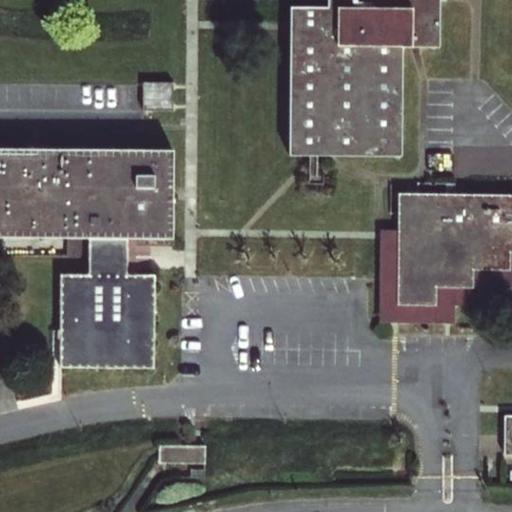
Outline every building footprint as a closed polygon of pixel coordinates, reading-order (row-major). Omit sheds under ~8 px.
[(291,7),(291,26),(291,28),(291,154),(403,155),(403,46),(439,46),(439,0),(328,0),(328,7),(291,7)] [(145,82),(145,110),(175,110),(175,82),(145,82)] [(0,235),(67,237),(89,237),(89,255),(89,274),(62,274),(60,366),(154,367),(155,275),(126,274),(127,238),(173,238),(174,151),(45,149),(18,148),(0,148),(0,235)] [(511,194),(399,193),(398,228),(397,304),(436,305),(436,287),(473,288),(474,269),(510,270),(510,251),(511,251),(511,194)] [(397,304),(398,228),(380,228),(381,322),(456,322),(456,305),(493,304),(493,288),(511,287),(511,251),(510,251),(510,270),(474,269),(473,288),(436,287),(436,305),(397,304)] [(89,237),(67,237),(67,247),(67,255),(89,255),(89,237)] [(206,444),(159,444),(159,462),(206,462),(206,444)]
